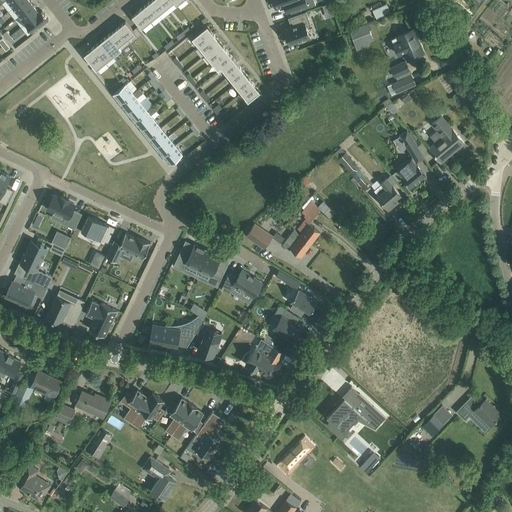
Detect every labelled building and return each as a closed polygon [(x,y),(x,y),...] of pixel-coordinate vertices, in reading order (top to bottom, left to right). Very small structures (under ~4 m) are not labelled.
[(18,13),(32,2),(30,0),(18,0),(12,5),(18,13)] [(166,7),(160,0),(150,0),(148,2),(158,14),(166,7)] [(273,0),(276,7),(287,3),(291,13),(315,4),(314,0),(273,0)] [(24,21),(38,10),(32,2),(18,13),(24,21)] [(158,14),(148,2),(140,8),(150,20),(158,14)] [(386,4),(373,10),(376,17),(389,12),(386,4)] [(150,20),(140,8),(132,15),(141,27),(150,20)] [(40,11),(38,10),(24,21),(32,31),(48,19),(41,10),(40,11)] [(306,11),(288,17),(291,27),(284,29),(289,43),(310,36),(306,26),(311,25),(306,11)] [(125,20),(117,27),(127,39),(135,32),(125,20)] [(349,31),(354,43),(371,36),(367,24),(349,31)] [(199,46),(214,33),(207,25),(192,37),(199,46)] [(127,39),(117,27),(109,34),(121,49),(121,48),(119,45),(127,39)] [(398,54),(403,51),(407,60),(424,52),(413,28),(391,38),(398,54)] [(205,54),(220,42),(214,33),(199,46),(205,54)] [(121,49),(109,34),(101,40),(113,55),(121,49)] [(113,55),(101,40),(93,47),(105,62),(113,55)] [(212,62),(227,50),(220,42),(205,54),(212,62)] [(105,62),(93,47),(84,54),(96,69),(105,62)] [(218,70),(233,58),(227,50),(212,62),(218,70)] [(228,76),(240,66),(233,58),(218,70),(219,70),(222,68),(228,76)] [(392,83),(387,85),(391,94),(396,92),(397,93),(416,84),(416,83),(410,69),(405,60),(391,67),(395,76),(395,77),(396,77),(397,80),(392,82),(392,83)] [(235,84),(247,74),(240,66),(228,76),(235,84)] [(241,92),(253,82),(247,74),(235,84),(241,92)] [(159,82),(154,75),(151,78),(149,79),(154,86),(159,82)] [(260,91),(253,82),(241,92),(248,100),(260,91)] [(120,102),(133,92),(125,83),(113,93),(120,102)] [(139,87),(133,92),(120,102),(127,111),(140,101),(137,97),(143,92),(139,87)] [(171,97),(168,93),(165,95),(163,97),(166,101),(171,97)] [(391,96),(384,100),(393,113),(399,109),(391,96)] [(134,120),(147,109),(140,101),(127,111),(134,120)] [(154,118),(151,114),(157,110),(153,105),(147,109),(134,120),(141,129),(154,118)] [(441,116),(432,123),(437,129),(430,135),(435,142),(429,147),(441,161),(464,142),(441,116)] [(148,137),(161,127),(154,118),(141,129),(148,137)] [(155,146),(168,136),(161,127),(148,137),(155,146)] [(411,153),(419,148),(407,129),(399,134),(403,139),(402,140),(403,142),(404,142),(411,153)] [(162,155),(175,144),(168,136),(155,146),(162,155)] [(182,154),(175,144),(162,155),(170,164),(182,154)] [(338,158),(365,189),(373,182),(346,151),(346,152),(340,147),(334,153),(338,158)] [(416,165),(411,158),(397,169),(403,176),(402,176),(410,186),(425,174),(417,164),(416,165)] [(8,177),(0,172),(0,203),(5,205),(12,192),(3,188),(8,177)] [(306,175),(301,179),(306,186),(311,182),(306,175)] [(403,197),(386,177),(381,181),(382,183),(373,190),(378,195),(377,196),(389,209),(403,197)] [(50,194),(45,205),(48,206),(47,207),(54,210),(53,213),(62,217),(63,214),(68,217),(64,224),(75,229),(81,215),(72,210),(75,204),(68,200),(61,197),(54,194),(53,195),(50,194)] [(320,231),(309,223),(320,209),(329,217),(335,210),(330,206),(329,207),(327,204),(323,201),(317,196),(311,201),(311,200),(302,212),(305,214),(304,216),(306,217),(298,228),(302,231),(300,234),(300,235),(311,243),(320,231)] [(88,214),(81,229),(108,242),(115,227),(88,214)] [(255,221),(245,235),(264,248),(273,234),(255,221)] [(300,235),(300,234),(293,229),(282,244),(290,250),(291,248),(301,256),(311,243),(300,235)] [(106,257),(116,262),(123,248),(143,258),(150,241),(142,237),(141,239),(125,232),(120,243),(114,240),(106,257)] [(64,233),(59,244),(62,246),(66,248),(71,237),(64,233)] [(25,254),(21,262),(29,266),(24,277),(27,278),(47,287),(52,276),(36,268),(47,247),(32,240),(25,254)] [(195,276),(208,249),(195,243),(190,254),(181,250),(173,266),(183,270),(185,265),(198,270),(195,276)] [(221,256),(208,249),(195,276),(198,271),(210,276),(208,282),(217,286),(225,271),(216,266),(221,256)] [(99,267),(105,254),(96,250),(90,263),(99,267)] [(64,255),(62,261),(69,264),(72,258),(64,255)] [(253,296),(262,282),(253,276),(254,276),(249,273),(248,273),(242,269),(238,276),(229,270),(223,285),(230,290),(234,284),(253,296)] [(279,269),(276,275),(296,287),(299,281),(279,269)] [(9,287),(7,292),(15,296),(13,299),(27,306),(33,293),(42,297),(47,287),(27,278),(24,285),(13,280),(12,279),(12,280),(13,280),(9,287)] [(293,303),(290,307),(301,315),(304,310),(309,313),(317,300),(298,288),(290,301),(293,303)] [(62,319),(73,324),(85,300),(84,300),(78,297),(74,304),(64,299),(64,298),(62,297),(62,298),(56,295),(46,316),(52,319),(54,320),(60,322),(62,319)] [(89,328),(105,335),(117,309),(101,302),(100,304),(92,300),(86,313),(94,317),(89,328)] [(201,306),(196,313),(198,314),(204,318),(208,311),(201,306)] [(286,308),(274,327),(293,338),(295,335),(296,336),(300,330),(298,329),(300,326),(294,322),(298,315),(286,308)] [(154,324),(151,342),(176,346),(176,344),(178,334),(193,337),(196,332),(204,318),(198,314),(197,315),(196,316),(194,317),(193,318),(191,319),(193,322),(188,330),(165,326),(154,324)] [(204,318),(196,332),(203,334),(198,349),(213,355),(222,332),(207,327),(209,320),(204,318)] [(246,328),(242,334),(244,336),(242,339),(247,343),(254,333),(246,328)] [(267,332),(263,337),(271,342),(274,336),(267,332)] [(255,348),(245,363),(256,370),(257,367),(267,373),(275,361),(277,363),(279,360),(284,352),(273,345),(267,355),(255,348)] [(0,349),(0,375),(2,372),(14,377),(8,389),(15,393),(24,374),(16,370),(21,361),(9,355),(9,354),(0,349)] [(52,401),(61,381),(46,373),(38,369),(31,385),(47,392),(44,397),(52,401)] [(13,401),(22,405),(30,387),(21,383),(13,401)] [(131,422),(149,396),(138,389),(138,388),(133,395),(127,391),(120,400),(130,407),(123,417),(131,422)] [(82,390),(78,399),(76,404),(103,416),(106,409),(110,400),(99,395),(98,397),(82,390)] [(158,419),(165,409),(160,406),(164,400),(164,401),(165,400),(152,391),(152,392),(149,397),(149,396),(131,422),(138,427),(147,414),(152,418),(152,417),(153,416),(158,419)] [(482,401),(474,393),(456,411),(464,419),(475,409),(491,424),(495,420),(502,413),(485,397),(482,401)] [(376,426),(386,417),(361,394),(351,404),(346,399),(339,406),(337,405),(327,415),(328,417),(323,421),(344,440),(351,433),(347,430),(364,413),(370,418),(369,420),(376,426)] [(172,434),(193,404),(189,401),(188,401),(182,397),(182,396),(177,403),(172,399),(165,409),(170,413),(169,414),(170,414),(174,416),(165,429),(172,434)] [(11,413),(15,406),(10,403),(7,411),(11,413)] [(67,424),(74,409),(62,404),(57,415),(55,413),(46,430),(51,432),(56,419),(67,424)] [(197,407),(193,404),(172,434),(178,439),(187,426),(191,429),(192,429),(197,432),(204,422),(199,418),(204,412),(204,411),(203,412),(197,407)] [(422,425),(432,434),(443,423),(433,414),(422,425)] [(88,454),(97,459),(98,457),(99,457),(116,429),(106,423),(88,454)] [(207,432),(196,447),(209,456),(220,441),(207,432)] [(305,435),(281,459),(277,464),(287,474),(299,462),(300,463),(309,454),(308,453),(315,445),(313,442),(305,435)] [(184,450),(180,455),(186,459),(190,454),(184,450)] [(170,488),(175,481),(159,470),(163,464),(155,458),(151,455),(142,468),(158,479),(151,489),(157,493),(165,499),(171,489),(170,488)] [(83,458),(76,468),(81,472),(89,462),(83,458)] [(333,462),(342,468),(344,464),(336,458),(333,462)] [(367,459),(360,466),(366,472),(373,465),(367,459)] [(23,481),(20,487),(39,499),(44,492),(45,493),(50,485),(34,476),(38,469),(27,462),(18,478),(23,481)] [(499,505),(501,502),(499,501),(505,490),(496,486),(493,491),(492,490),(486,502),(496,508),(497,504),(499,505)] [(114,488),(109,495),(123,505),(128,498),(114,488)] [(276,511),(291,511),(296,506),(301,500),(291,493),(286,499),(276,511)] [(246,511),(273,511),(264,504),(256,498),(246,511)]
